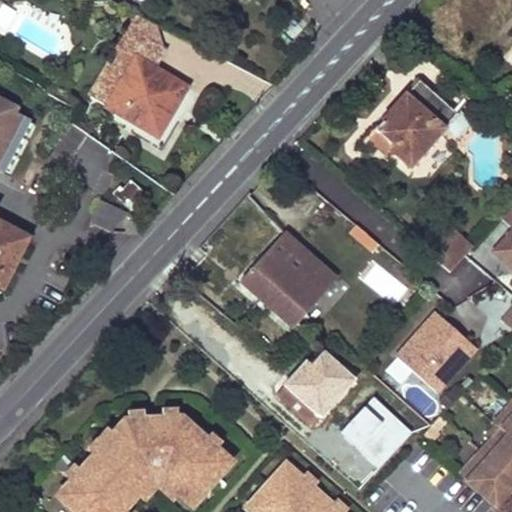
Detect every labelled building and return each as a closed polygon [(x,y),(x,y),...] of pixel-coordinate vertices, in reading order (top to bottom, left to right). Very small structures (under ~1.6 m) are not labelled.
[(136,18),(119,47),(123,50),(136,58),(155,69),(163,54),(155,28),(136,18)] [(107,107),(158,138),(187,88),(155,69),(136,58),(123,50),(113,67),(126,75),(107,107)] [(109,64),(89,97),(107,107),(126,75),(113,67),(109,64)] [(419,81),(378,127),(398,144),(391,152),(410,167),(457,115),(419,81)] [(0,161),(23,116),(0,104),(0,161)] [(377,126),(366,139),(387,157),(391,152),(398,144),(378,127),(377,126)] [(112,193),(131,210),(145,194),(130,180),(121,190),(118,187),(112,193)] [(90,223),(110,231),(126,213),(100,201),(90,223)] [(0,287),(4,289),(29,237),(0,222),(0,287)] [(356,227),(349,235),(369,255),(377,246),(356,227)] [(451,230),(428,254),(434,260),(457,235),(451,230)] [(511,230),(493,251),(511,268),(511,230)] [(241,282),(294,328),(337,280),(284,233),(241,282)] [(457,235),(434,260),(449,273),(471,249),(457,235)] [(479,304),(494,323),(511,308),(496,290),(479,304)] [(511,306),(500,326),(511,334),(511,306)] [(387,369),(427,404),(466,360),(426,324),(387,369)] [(354,380),(323,353),(320,356),(311,366),(307,362),(285,386),(275,398),(310,429),(320,418),(354,380)] [(492,439),(461,475),(495,506),(506,495),(511,500),(511,404),(496,423),(502,428),(492,439)] [(162,410),(163,419),(178,418),(178,409),(162,410)] [(143,411),(128,412),(128,421),(143,420),(143,411)] [(103,445),(57,497),(74,511),(123,511),(147,485),(151,488),(160,479),(192,507),(231,463),(181,418),(178,418),(163,419),(156,419),(157,436),(151,436),(150,420),(143,420),(128,421),(125,421),(114,434),(110,431),(100,442),(103,445)] [(496,423),(487,434),(492,439),(502,428),(496,423)] [(338,511),(286,465),(246,509),(249,511),(338,511)] [(46,498),(38,490),(32,496),(39,504),(46,498)]
